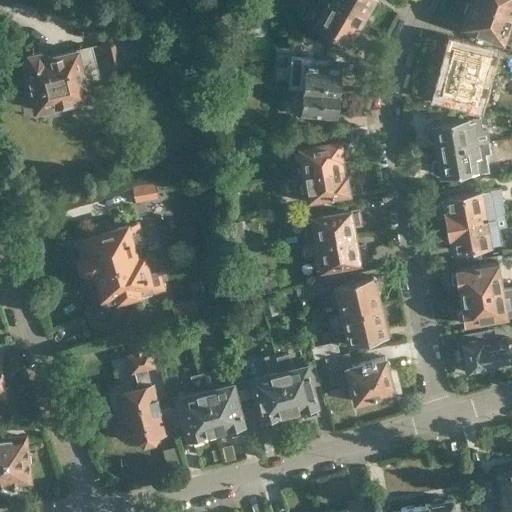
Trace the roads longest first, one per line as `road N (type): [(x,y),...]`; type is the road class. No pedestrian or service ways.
road 1 (residential): [(439,416),(385,107),(395,63),(427,0)]
road 2 (secondary): [(96,511),(439,416)]
road 3 (residential): [(96,511),(0,258)]
